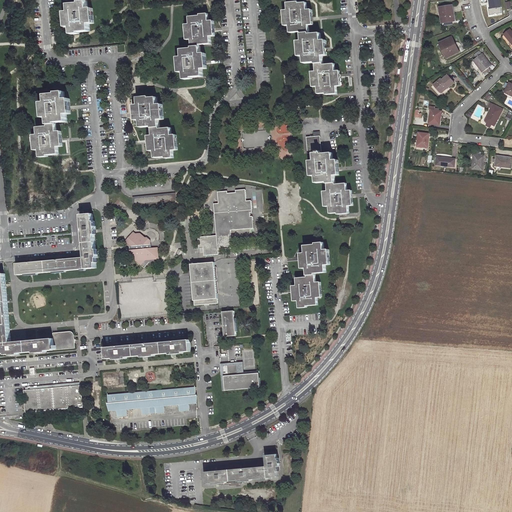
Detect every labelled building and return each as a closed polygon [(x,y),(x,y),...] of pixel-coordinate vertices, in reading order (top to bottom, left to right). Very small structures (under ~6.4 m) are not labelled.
[(89,9),(89,0),(80,1),(80,4),(69,4),(70,12),(68,12),(69,27),(71,27),(71,35),(80,34),(80,33),(91,32),(91,24),(92,24),(91,9),(89,9)] [(500,0),(489,0),(492,13),(499,12),(499,8),(501,7),(500,0)] [(338,86),(337,71),(335,71),(334,63),(323,65),(322,56),(324,56),(323,41),(321,41),(320,33),(309,34),(308,25),(310,25),(309,10),(307,10),(306,3),(300,4),(300,2),(288,2),(289,10),(287,11),(289,26),(290,25),(290,33),(301,32),(302,41),(300,41),(302,56),(303,56),(304,63),(315,62),(316,71),(315,71),(316,86),(317,86),(318,95),(325,94),(325,93),(337,92),(336,86),(338,86)] [(452,6),(440,8),(443,26),(457,23),(455,13),(454,13),(452,6)] [(212,37),(210,22),(209,22),(208,16),(201,17),(201,15),(189,16),(190,26),(189,26),(190,41),(191,40),(192,49),(182,50),(183,58),(181,58),(182,73),(184,73),(185,80),(191,80),(191,78),(204,77),(203,69),(204,69),(203,54),(201,54),(200,45),(211,44),(210,37),(212,37)] [(458,53),(452,38),(439,44),(445,59),(458,53)] [(117,45),(69,50),(69,57),(118,52),(126,52),(125,45),(117,45)] [(483,55),(471,63),(478,72),(481,70),(483,72),(491,66),(483,55)] [(441,81),(433,87),(437,92),(445,86),(446,88),(452,83),(446,76),(440,80),(441,81)] [(66,100),(66,92),(58,92),(58,94),(46,95),(47,102),(45,102),(46,118),(47,118),(48,127),(37,127),(37,134),(36,134),(36,150),(38,150),(39,157),(47,157),(47,155),(59,154),(58,147),(60,147),(59,132),(58,132),(57,123),(68,123),(67,115),(69,115),(68,100),(66,100)] [(150,97),(139,98),(139,105),(137,105),(139,121),(140,121),(141,128),(152,127),(152,136),(151,136),(152,151),(154,151),(154,158),(165,157),(165,159),(173,158),(173,151),(174,151),(173,135),(171,135),(171,128),(160,129),(160,121),(161,121),(160,105),(158,105),(158,98),(151,99),(150,97)] [(502,110),(493,106),(485,121),(494,126),(502,110)] [(441,112),(430,110),(428,124),(439,126),(441,112)] [(245,147),(271,146),(270,130),(244,132),(245,147)] [(351,205),(350,190),(348,190),(347,183),(336,184),(335,175),(336,175),(335,159),(333,159),(332,152),(321,153),(319,132),(313,132),(313,135),(310,135),(310,137),(306,137),(307,153),(313,153),(313,160),(312,160),(313,175),(315,175),(316,182),(317,182),(327,182),(328,190),(326,190),(327,206),(329,205),(330,213),(338,212),(338,214),(350,213),(349,205),(351,205)] [(429,135),(418,134),(416,148),(426,149),(429,135)] [(485,156),(474,155),(473,168),(483,170),(485,156)] [(511,162),(511,156),(496,155),(494,167),(511,169),(511,162)] [(456,160),(438,158),(436,167),(455,169),(456,160)] [(217,235),(199,236),(200,247),(204,246),(205,255),(219,254),(219,249),(233,248),(231,230),(253,228),(252,217),(249,217),(249,213),(251,212),(250,200),(246,201),(244,190),(235,191),(235,193),(227,193),(226,192),(217,192),(218,203),(214,204),(217,235)] [(175,193),(132,197),(133,205),(176,201),(175,193)] [(86,257),(17,264),(18,275),(98,268),(97,262),(99,262),(98,257),(100,257),(99,249),(97,249),(96,233),(97,233),(96,223),(96,220),(94,220),(94,212),(82,213),(86,257)] [(136,250),(152,248),(152,241),(141,233),(135,233),(127,242),(130,245),(131,249),(136,250)] [(325,247),(324,240),(316,241),(316,243),(304,244),(305,251),(303,251),(305,267),(307,267),(308,275),(297,276),(298,284),(296,284),(297,299),(299,299),(300,307),(309,307),(308,304),(320,303),(319,296),(321,296),(319,280),(318,280),(317,272),(327,271),(326,263),(328,263),(327,247),(325,247)] [(152,248),(136,250),(136,260),(160,258),(159,248),(152,248)] [(214,262),(191,264),(194,305),(218,303),(214,262)] [(12,343),(5,273),(0,273),(0,346),(1,354),(11,353),(12,355),(15,355),(15,354),(43,351),(43,352),(47,352),(47,350),(73,348),(73,337),(72,336),(71,335),(70,334),(69,333),(67,333),(51,334),(52,340),(12,343)] [(234,311),(223,312),(225,336),(236,335),(234,311)] [(191,340),(105,347),(107,359),(120,358),(120,360),(123,359),(123,357),(148,355),(148,357),(152,357),(151,355),(176,353),(176,354),(179,354),(179,353),(192,351),(191,340)] [(223,390),(225,390),(224,375),(244,373),(243,361),(220,363),(223,390)] [(244,373),(224,375),(225,390),(260,387),(259,372),(244,373)] [(62,408),(84,406),(82,387),(82,382),(25,387),(25,392),(27,411),(62,408)] [(152,407),(157,407),(157,412),(158,412),(158,413),(166,412),(166,406),(180,404),(181,411),(191,410),(191,403),(196,403),(199,403),(199,399),(198,395),(197,387),(196,387),(108,396),(109,404),(109,409),(110,411),(118,411),(118,417),(129,416),(128,409),(143,408),(143,414),(152,413),(152,412),(152,407)] [(278,464),(277,455),(265,456),(266,467),(205,473),(206,485),(218,484),(218,485),(222,485),(222,483),(242,481),(243,483),(247,483),(246,481),(278,478),(277,468),(280,468),(279,464),(278,464)]
